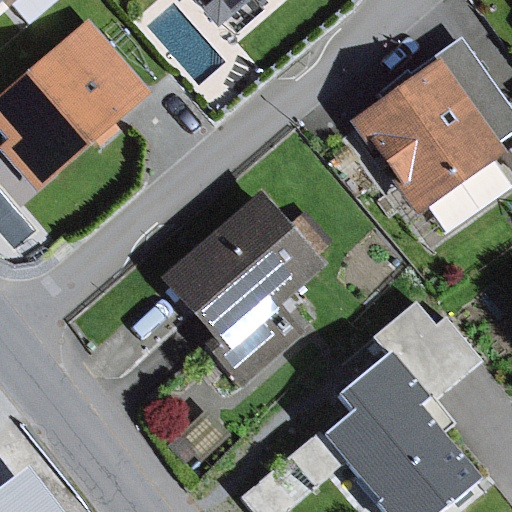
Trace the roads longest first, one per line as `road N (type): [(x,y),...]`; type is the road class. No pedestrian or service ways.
road 1 (residential): [(404,0),(0,340)]
road 2 (unclassified): [(0,340),(136,511)]
